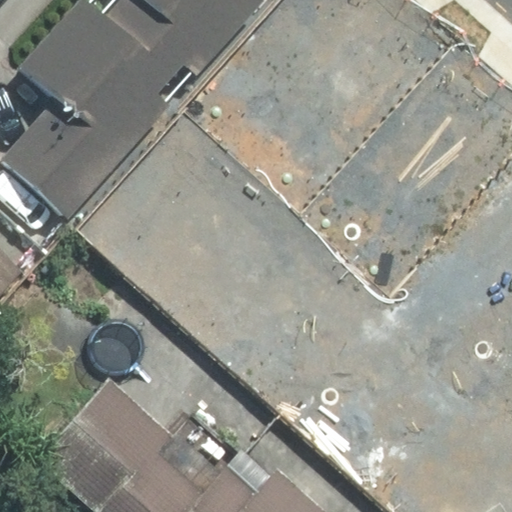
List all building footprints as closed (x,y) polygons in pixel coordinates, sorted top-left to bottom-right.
[(0,131),(0,168),(44,209),(239,0),(62,0),(0,67),(0,77),(27,103),(0,131)] [(438,288),(498,219),(511,202),(511,121),(502,113),(464,156),(358,64),(281,152),(438,288)] [(178,208),(139,172),(82,233),(138,285),(176,245),(158,229),(178,208)] [(511,231),(498,219),(438,288),(511,352),(511,231)] [(0,287),(14,270),(0,258),(0,287)] [(346,337),(290,403),(417,511),(466,511),(511,458),(511,426),(396,328),(370,357),(346,337)] [(93,381),(22,461),(81,511),(285,511),(246,478),(228,498),(93,381)]
